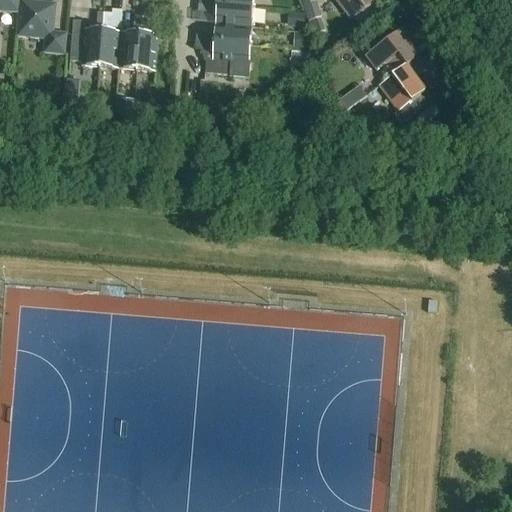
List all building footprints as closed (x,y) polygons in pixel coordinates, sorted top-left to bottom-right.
[(0,0),(0,13),(18,16),(19,2),(19,0),(0,0)] [(216,0),(216,1),(201,0),(198,0),(198,7),(253,11),(253,0),(260,0),(264,0),(216,0)] [(304,0),(300,2),(305,16),(317,7),(314,0),(304,0)] [(334,0),(351,22),(378,2),(375,0),(334,0)] [(67,35),(53,34),(56,6),(19,2),(18,16),(16,39),(43,42),(42,55),(65,58),(67,35)] [(252,24),(253,11),(198,7),(197,13),(215,15),(214,26),(259,30),(259,25),(252,24)] [(321,19),(317,7),(305,16),(308,24),(321,19)] [(68,63),(81,64),(81,69),(99,70),(104,15),(97,15),(95,33),(85,32),(85,25),(72,23),(68,63)] [(110,16),(104,15),(99,70),(118,72),(121,35),(109,34),(110,16)] [(287,29),(303,30),(304,16),(288,15),(287,29)] [(132,35),(121,35),(118,72),(136,73),(141,18),(134,18),(132,35)] [(141,18),(136,73),(155,75),(158,37),(146,37),(147,19),(141,18)] [(374,53),(365,60),(376,75),(385,68),(392,78),(393,78),(419,58),(408,43),(422,33),(414,22),(374,53)] [(258,37),(259,30),(214,26),(213,38),(195,37),(195,44),(250,48),(251,37),(258,37)] [(310,37),(294,36),(293,50),(309,51),(310,37)] [(249,63),(250,48),(195,44),(194,51),(212,52),(211,63),(205,63),(204,76),(228,78),(228,79),(248,81),(249,63)] [(398,114),(394,117),(400,126),(401,127),(402,126),(418,114),(411,104),(424,94),(413,79),(427,68),(419,58),(393,78),(392,78),(378,88),(398,114)] [(360,89),(349,97),(355,105),(366,98),(360,89)] [(37,94),(36,104),(51,106),(52,96),(37,94)] [(133,102),(116,101),(116,115),(132,116),(133,102)] [(113,114),(113,105),(101,105),(100,113),(113,114)]
